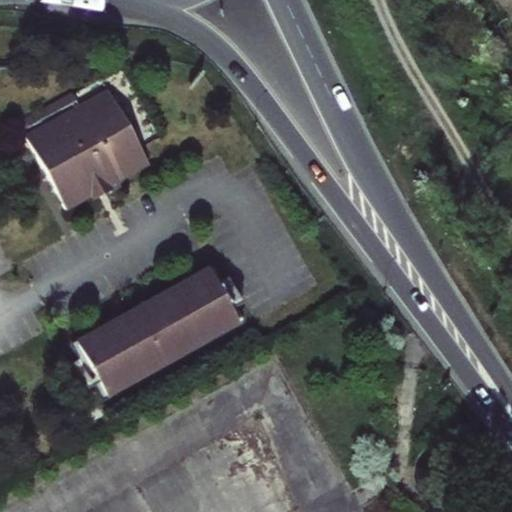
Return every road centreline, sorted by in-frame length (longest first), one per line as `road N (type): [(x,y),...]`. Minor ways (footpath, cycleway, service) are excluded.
road 1 (trunk): [(117,3),(184,24),(231,58),(511,433)]
road 2 (trunk): [(511,393),(355,145),(285,0)]
road 3 (track): [(380,0),(511,232)]
